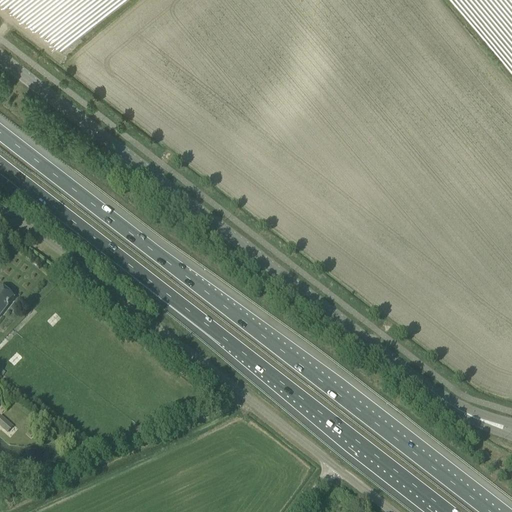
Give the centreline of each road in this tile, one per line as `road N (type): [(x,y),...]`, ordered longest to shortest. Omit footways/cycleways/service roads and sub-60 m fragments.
road 1 (motorway): [(491,511),(0,133)]
road 2 (unclassified): [(482,421),(419,382),(0,55)]
road 3 (motorway): [(0,165),(446,511)]
road 4 (unclassified): [(332,464),(0,208)]
